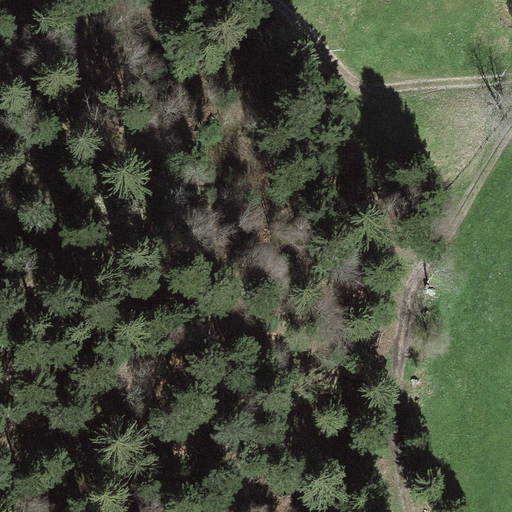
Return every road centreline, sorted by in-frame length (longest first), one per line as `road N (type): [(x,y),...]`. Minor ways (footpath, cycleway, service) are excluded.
road 1 (track): [(511,133),(427,272),(401,379),(408,511)]
road 2 (track): [(511,78),(386,88),(351,80),(266,0)]
